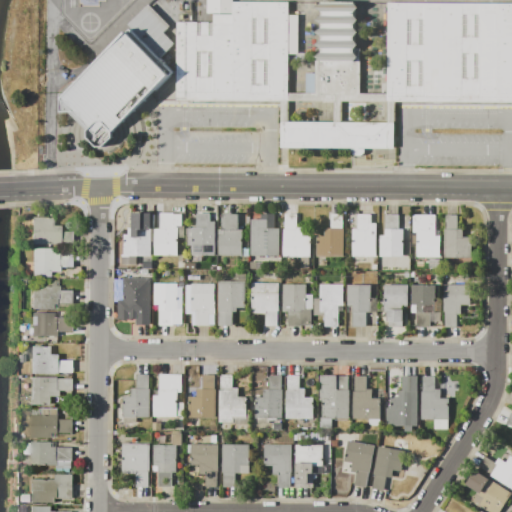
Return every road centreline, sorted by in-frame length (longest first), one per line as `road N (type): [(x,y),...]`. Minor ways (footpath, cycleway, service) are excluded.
road 1 (residential): [(98,349),(497,352)]
road 2 (residential): [(165,185),(511,188)]
road 3 (residential): [(420,511),(494,385),(499,188)]
road 4 (residential): [(96,511),(100,186)]
road 5 (residential): [(97,510),(352,511)]
road 6 (residential): [(26,188),(165,185)]
